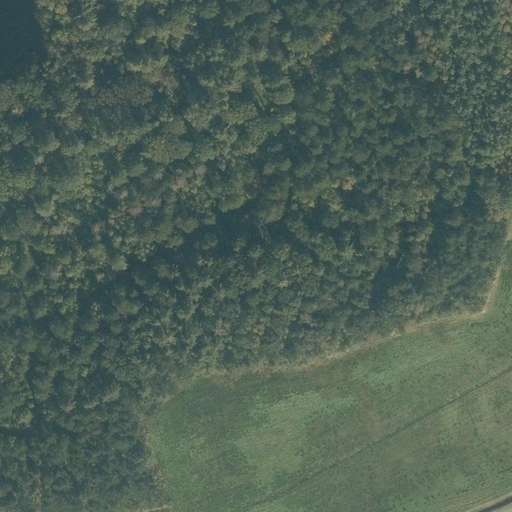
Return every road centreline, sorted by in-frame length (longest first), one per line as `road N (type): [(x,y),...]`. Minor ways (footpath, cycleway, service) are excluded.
road 1 (track): [(408,1),(478,199),(408,225),(361,223),(318,239),(256,223),(255,202)]
road 2 (track): [(35,323),(255,202),(257,107)]
road 3 (track): [(54,511),(19,168)]
